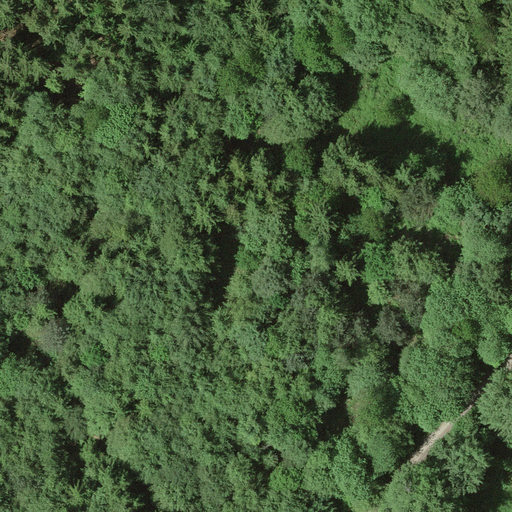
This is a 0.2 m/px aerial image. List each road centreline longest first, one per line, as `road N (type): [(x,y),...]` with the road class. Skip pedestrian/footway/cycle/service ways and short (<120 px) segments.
road 1 (track): [(511,361),(373,511)]
road 2 (track): [(83,0),(0,160)]
